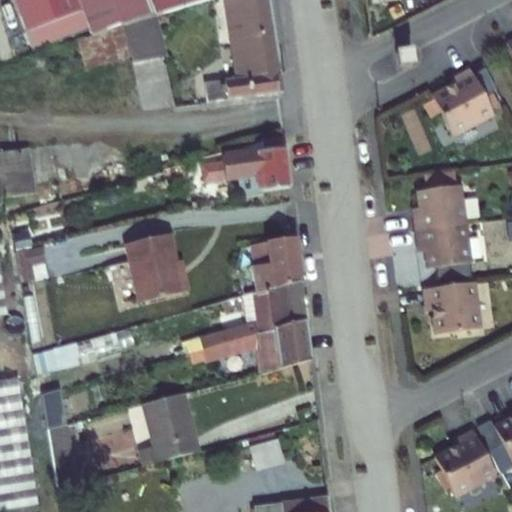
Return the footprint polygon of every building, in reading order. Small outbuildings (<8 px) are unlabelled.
[(14,0),(24,28),(27,27),(80,8),(87,27),(89,35),(148,17),(141,0),(14,0)] [(201,78),(205,101),(278,88),(276,67),(280,68),(270,0),(222,0),(233,75),(201,78)] [(87,27),(80,8),(27,27),(33,46),(87,27)] [(88,36),(98,64),(126,56),(129,64),(136,110),(173,105),(165,53),(153,15),(148,17),(88,36)] [(392,45),(395,65),(410,60),(408,43),(392,45)] [(487,113),(466,66),(451,72),(454,79),(426,91),(445,132),(487,113)] [(0,149),(0,195),(7,194),(33,190),(26,145),(0,149)] [(260,185),(288,183),(285,145),(233,152),(232,146),(221,149),(222,158),(216,157),(217,174),(213,174),(215,181),(227,180),(227,173),(238,171),(258,167),(260,185)] [(238,171),(241,196),(260,190),(260,185),(258,167),(238,171)] [(410,224),(462,221),(460,182),(415,185),(416,209),(409,209),(410,224)] [(420,263),(464,261),(462,221),(410,224),(411,240),(418,239),(420,263)] [(125,242),(136,298),(180,287),(169,232),(125,242)] [(246,258),(251,290),(302,275),(297,234),(249,241),(252,258),(246,258)] [(46,278),(44,247),(19,248),(21,280),(46,278)] [(197,335),(200,345),(308,314),(302,275),(251,290),(256,315),(219,325),(220,329),(197,335)] [(428,329),(472,326),(469,280),(418,283),(419,299),(426,298),(428,329)] [(0,288),(0,508),(36,502),(14,372),(0,374),(0,313),(4,313),(0,288)] [(256,343),(259,368),(314,356),(308,314),(200,345),(203,358),(256,343)] [(33,352),(37,372),(81,363),(76,343),(33,352)] [(39,392),(45,428),(63,423),(57,387),(39,392)] [(135,447),(139,464),(195,448),(182,391),(141,402),(150,442),(135,447)] [(511,460),(511,459),(511,409),(491,421),(511,460)] [(452,489),(493,468),(470,422),(455,429),(458,435),(431,449),(452,489)] [(45,428),(55,488),(74,482),(63,423),(45,428)] [(249,444),(255,469),(284,461),(278,437),(249,444)] [(332,511),(330,489),(254,499),(255,511),(332,511)]
